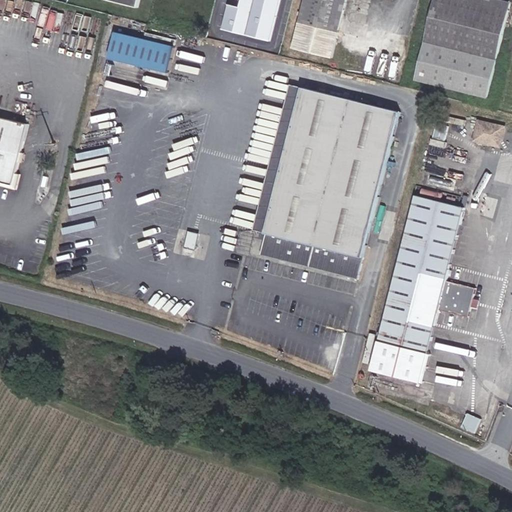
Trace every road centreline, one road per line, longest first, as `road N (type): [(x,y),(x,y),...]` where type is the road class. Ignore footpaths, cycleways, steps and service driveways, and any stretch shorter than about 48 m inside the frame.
road 1 (unclassified): [(511,479),(460,451),(49,306),(0,297)]
road 2 (unknown): [(247,92),(255,67),(271,61),(416,102),(370,302)]
road 3 (unknown): [(219,287),(128,264),(117,238),(156,101),(192,85),(247,92)]
road 4 (unknown): [(0,228),(41,222),(65,201),(90,88),(67,66),(0,49)]
road 5 (unknown): [(247,92),(219,287)]
road 6 (unknown): [(248,295),(246,315),(357,354)]
road 7 (unknown): [(248,295),(253,281),(265,278),(370,302)]
